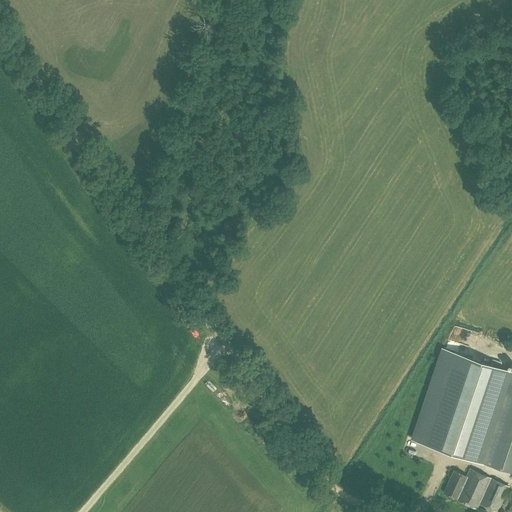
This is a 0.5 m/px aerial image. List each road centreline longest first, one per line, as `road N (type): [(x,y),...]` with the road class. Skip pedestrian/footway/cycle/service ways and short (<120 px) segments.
road 1 (track): [(0,28),(229,343)]
road 2 (track): [(229,343),(83,511)]
road 3 (track): [(336,488),(229,343)]
